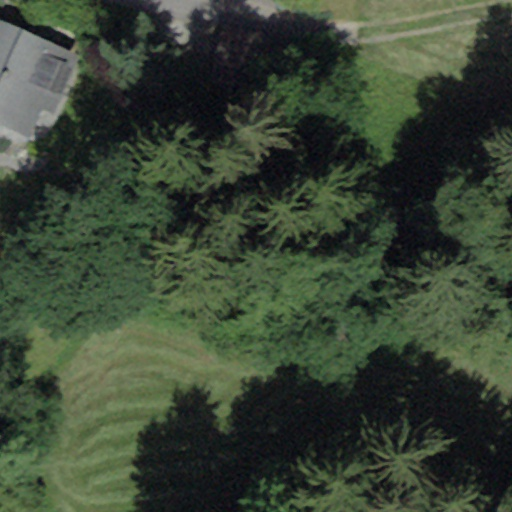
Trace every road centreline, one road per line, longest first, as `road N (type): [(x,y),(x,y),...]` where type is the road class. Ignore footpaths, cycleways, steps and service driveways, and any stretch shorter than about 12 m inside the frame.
road 1 (track): [(271,23),(392,36),(511,14)]
road 2 (residential): [(150,0),(271,23)]
